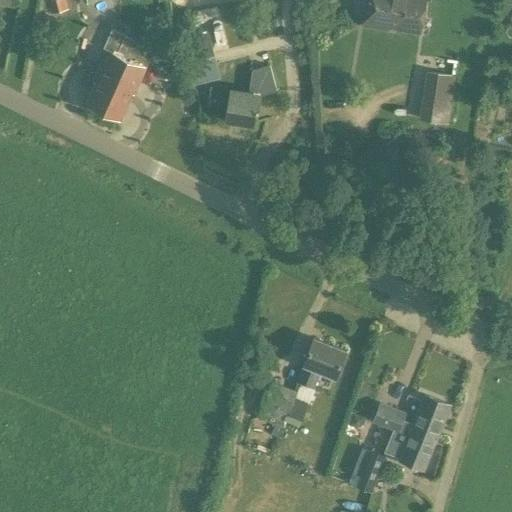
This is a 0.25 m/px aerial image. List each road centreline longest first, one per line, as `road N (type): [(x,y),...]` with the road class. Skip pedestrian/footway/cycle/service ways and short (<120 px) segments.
road 1 (unclassified): [(489,326),(0,88)]
road 2 (unclassified): [(436,511),(489,326)]
